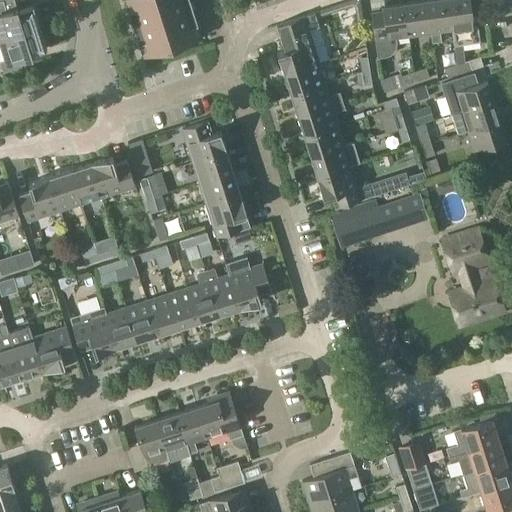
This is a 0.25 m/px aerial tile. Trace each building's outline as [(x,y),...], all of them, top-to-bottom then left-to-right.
[(3,0),(0,0),(0,35),(1,39),(40,27),(33,5),(18,9),(17,8),(7,11),(3,0)] [(201,37),(188,0),(126,0),(144,55),(201,37)] [(410,36),(431,33),(426,0),(422,0),(405,2),(410,36)] [(426,0),(431,33),(432,44),(443,42),(441,31),(452,30),(448,0),(426,0)] [(470,0),(448,0),(452,30),(455,46),(480,42),(478,25),(474,25),(470,0)] [(383,9),(371,11),(378,58),(389,56),(393,53),(396,49),(397,43),(397,37),(410,36),(405,2),(382,6),(383,9)] [(277,52),(284,74),(318,63),(307,29),(319,25),(315,12),(277,24),(285,50),(277,52)] [(7,59),(0,61),(0,62),(3,72),(21,66),(19,59),(32,55),(32,54),(47,49),(40,27),(1,39),(7,59)] [(484,65),(481,55),(469,59),(472,69),(484,65)] [(360,58),(362,70),(370,68),(368,57),(360,58)] [(457,63),(460,72),(472,69),(469,59),(457,63)] [(290,94),(324,83),(318,63),(284,74),(290,94)] [(448,77),(460,72),(457,63),(444,67),(448,77)] [(415,71),(418,80),(429,76),(426,67),(415,71)] [(362,70),(365,86),(373,84),(370,68),(362,70)] [(405,84),(418,80),(415,71),(402,75),(405,84)] [(474,73),(442,84),(451,114),(494,100),(487,80),(477,83),(474,73)] [(297,115),(343,100),(341,92),(328,96),(324,83),(290,94),(297,115)] [(417,100),(413,87),(404,90),(408,103),(417,100)] [(383,102),(386,109),(399,104),(397,98),(383,102)] [(304,135),(337,124),(334,113),(346,109),(343,100),(297,115),(304,135)] [(457,133),(468,130),(500,120),(494,100),(451,114),(457,133)] [(399,106),(399,104),(386,109),(386,110),(384,111),(390,129),(394,127),(395,129),(405,125),(402,114),(403,114),(401,105),(399,106)] [(193,162),(227,151),(220,130),(212,132),(208,120),(182,128),(193,162)] [(506,140),(500,120),(468,130),(474,150),(506,140)] [(310,156),(344,145),(337,124),(304,135),(310,156)] [(405,125),(395,129),(395,130),(399,129),(403,142),(410,139),(405,125)] [(417,132),(421,145),(431,142),(427,129),(417,132)] [(310,156),(317,176),(350,165),(360,162),(353,142),(344,145),(310,156)] [(421,145),(425,157),(435,154),(431,142),(421,145)] [(200,182),(233,171),(227,151),(193,162),(200,182)] [(140,177),(153,173),(147,153),(134,157),(140,177)] [(91,163),(101,196),(135,186),(127,160),(114,164),(112,156),(91,163)] [(81,203),(101,196),(91,163),(70,169),(81,203)] [(331,195),(335,208),(372,196),(368,183),(357,187),(350,165),(317,176),(324,198),(331,195)] [(60,210),(81,203),(70,169),(50,176),(60,210)] [(206,203),(240,192),(233,171),(200,182),(206,203)] [(27,220),(60,210),(50,176),(28,183),(31,190),(18,194),(27,220)] [(149,177),(140,180),(147,199),(155,197),(149,177)] [(0,220),(19,215),(10,189),(0,191),(0,220)] [(375,199),(330,214),(341,247),(387,232),(428,218),(419,191),(378,205),(375,199)] [(240,192),(206,203),(217,236),(250,226),(246,213),(247,213),(240,192)] [(160,211),(155,197),(147,199),(151,213),(160,211)] [(489,262),(477,227),(443,238),(454,273),(460,271),(465,286),(449,291),(460,325),(504,311),(493,277),(478,282),(473,268),(489,262)] [(197,244),(210,239),(208,232),(194,236),(197,244)] [(197,244),(194,236),(181,241),(183,248),(197,244)] [(156,257),(170,253),(167,245),(153,250),(156,257)] [(97,253),(99,260),(113,256),(110,248),(97,253)] [(156,257),(153,250),(141,254),(143,261),(156,257)] [(97,253),(85,257),(87,265),(99,261),(97,253)] [(263,264),(251,267),(248,257),(226,264),(229,274),(240,308),(261,301),(259,294),(271,290),(263,264)] [(114,270),(129,266),(126,258),(112,263),(114,270)] [(114,270),(112,263),(99,267),(102,274),(114,270)] [(229,274),(218,278),(216,268),(205,271),(219,315),(240,308),(229,274)] [(199,321),(219,315),(205,271),(197,274),(200,284),(188,288),(199,321)] [(14,277),(0,282),(0,287),(2,295),(10,292),(11,294),(20,291),(16,278),(15,278),(14,277)] [(178,328),(199,321),(188,288),(167,294),(178,328)] [(158,334),(178,328),(167,294),(147,301),(158,334)] [(70,297),(72,309),(93,307),(91,295),(70,297)] [(137,341),(158,334),(147,301),(126,307),(137,341)] [(116,348),(105,314),(102,307),(70,317),(80,351),(93,347),(95,354),(116,348)] [(116,348),(137,341),(126,307),(105,314),(116,348)] [(43,371),(33,337),(29,326),(9,333),(7,324),(6,325),(23,378),(43,371)] [(0,376),(2,384),(23,378),(6,325),(0,326),(0,329),(2,335),(0,336),(0,376)] [(33,337),(43,371),(65,364),(64,363),(77,359),(66,327),(33,337)] [(198,406),(208,437),(228,430),(231,439),(243,435),(229,390),(206,397),(208,403),(198,406)] [(176,413),(190,455),(191,455),(191,453),(199,451),(196,441),(208,437),(198,406),(176,413)] [(155,420),(168,461),(169,462),(171,461),(190,455),(176,413),(155,420)] [(446,448),(448,455),(467,449),(498,439),(492,418),(453,431),(457,444),(446,448)] [(139,440),(126,444),(135,470),(147,466),(148,468),(168,461),(155,420),(135,426),(139,440)] [(420,448),(438,441),(433,427),(414,434),(420,448)] [(458,460),(463,473),(474,469),(505,459),(498,439),(467,449),(448,455),(451,462),(458,460)] [(399,447),(406,469),(420,464),(413,443),(399,447)] [(309,503),(352,489),(348,479),(357,476),(350,450),(309,464),(313,477),(302,481),(309,503)] [(462,497),(480,490),(481,492),(511,481),(505,459),(474,469),(463,473),(468,487),(459,490),(462,497)] [(244,481),(240,468),(238,462),(218,468),(220,474),(220,475),(224,488),(244,481)] [(7,464),(0,466),(0,488),(14,484),(7,464)] [(422,473),(420,464),(406,469),(409,476),(422,473)] [(215,491),(224,488),(220,475),(210,477),(215,491)] [(197,477),(185,481),(190,498),(203,495),(197,477)] [(511,511),(511,481),(481,492),(487,511),(482,511),(511,511)] [(400,498),(408,495),(404,483),(396,486),(400,498)] [(0,511),(19,506),(13,487),(14,487),(14,484),(0,488),(0,511)] [(417,501),(420,510),(434,506),(431,497),(426,499),(421,486),(413,489),(417,501)] [(253,511),(254,511),(247,488),(199,502),(202,511),(253,511)] [(121,495),(125,511),(147,511),(140,489),(121,495)] [(311,511),(355,511),(359,511),(352,489),(309,503),(311,511)] [(125,511),(121,495),(120,496),(118,490),(98,496),(103,511),(125,511)] [(400,498),(401,501),(394,504),(397,511),(412,507),(408,495),(400,498)] [(103,511),(98,496),(84,501),(86,507),(77,509),(78,511),(103,511)]
